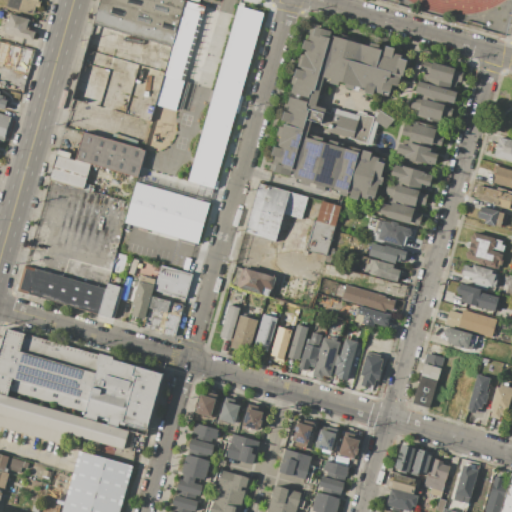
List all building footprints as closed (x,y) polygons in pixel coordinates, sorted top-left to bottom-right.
[(33,14),(6,7),(8,0),(41,0),(39,8),(35,7),(33,14)] [(187,0),(188,1),(174,48),(93,24),(100,0),(187,0)] [(188,1),(211,7),(189,83),(184,81),(166,76),(174,48),(188,1)] [(237,4),(187,182),(212,189),(263,11),(237,4)] [(33,40),(2,32),(5,21),(8,22),(10,14),(30,19),(27,29),(36,32),(33,40)] [(267,170),(296,178),(295,182),(310,186),(311,183),(316,184),(315,188),(325,191),(326,187),(339,191),(338,195),(346,197),(348,192),(353,173),(359,152),(360,149),(353,147),(352,150),(338,146),(338,143),(329,140),(329,143),(322,141),(323,138),(311,135),(310,138),(307,137),(312,121),(320,123),(320,125),(331,128),(330,131),(348,137),(348,138),(366,143),(374,117),(366,115),(366,116),(357,113),(357,114),(332,107),(330,113),(325,112),(326,108),(319,106),(321,99),(322,100),(323,95),(322,95),(324,87),(322,86),(324,81),(338,85),(339,82),(345,83),(344,87),(354,90),(355,86),(366,89),(365,92),(373,95),(374,92),(383,94),(384,91),(390,93),(393,85),(398,86),(401,76),(403,76),(407,60),(401,59),(402,55),(394,53),(395,49),(386,46),(385,50),(379,49),(380,45),(370,42),(369,46),(333,36),(332,41),(329,40),(332,31),(321,29),(322,26),(312,23),(308,40),(305,39),(302,49),(306,50),(304,55),(301,54),(294,75),(293,75),(290,84),(292,85),(277,137),(280,138),(278,147),(274,146),(272,155),(275,156),(273,164),(270,163),(267,170)] [(427,83),(429,73),(421,71),(424,61),(432,64),(433,62),(455,68),(454,70),(463,73),(460,82),(452,80),(449,90),(427,83)] [(166,76),(184,81),(180,92),(163,87),(166,76)] [(422,98),(423,95),(415,93),(419,81),(427,83),(449,90),(457,92),(454,103),(446,101),(445,104),(422,98)] [(5,110),(0,108),(0,91),(1,92),(0,95),(4,96),(3,99),(8,100),(5,110)] [(440,123),(417,116),(419,110),(410,108),(413,97),(422,100),(422,98),(445,104),(444,106),(453,108),(450,119),(441,116),(440,123)] [(0,113),(10,116),(3,142),(0,141),(0,113)] [(408,142),(410,137),(401,135),(404,124),(413,126),(414,123),(419,124),(420,122),(431,125),(431,128),(436,129),(435,133),(444,135),(441,146),(432,144),(431,148),(408,142)] [(137,177),(90,164),(75,160),(83,132),(145,149),(137,177)] [(499,137),(511,140),(511,161),(494,156),(499,137)] [(431,148),(430,152),(438,154),(435,164),(427,162),(427,163),(422,162),(421,164),(409,161),(410,159),(404,157),(404,156),(396,153),(399,143),(407,145),(408,142),(431,148)] [(56,154),(57,149),(70,153),(69,158),(56,154)] [(382,181),(353,173),(359,152),(362,153),(363,149),(372,152),(371,155),(380,158),(378,162),(385,164),(381,176),(383,177),(382,181)] [(75,160),(90,164),(83,189),(49,179),(56,154),(69,158),(75,160)] [(397,184),(398,178),(391,176),(394,165),(402,167),(402,165),(408,167),(409,166),(420,169),(419,170),(424,172),(424,173),(433,176),(430,186),(421,183),(419,191),(397,184)] [(511,170),(511,188),(493,183),(495,177),(493,177),(496,166),(511,170)] [(353,173),(382,181),(381,185),(379,185),(375,197),(368,195),(367,199),(359,197),(358,200),(349,198),(351,193),(348,192),(353,173)] [(208,203),(196,243),(124,222),(136,182),(208,203)] [(259,183),(308,197),(301,219),(283,214),(275,241),(267,239),(245,233),(259,183)] [(414,208),(392,202),(393,197),(385,194),(388,183),(396,186),(397,184),(419,191),(418,192),(427,195),(424,205),(415,203),(414,208)] [(511,210),(493,205),(493,203),(483,200),(483,199),(473,197),(477,185),(511,194),(511,210)] [(341,206),(327,255),(306,249),(315,220),(316,220),(322,201),(341,206)] [(409,224),(385,217),(386,215),(377,213),(380,202),(391,205),(392,202),(414,208),(413,212),(422,214),(419,225),(410,222),(409,224)] [(481,207),(504,213),(500,227),(495,226),(495,227),(484,224),(485,220),(478,218),(481,207)] [(404,247),(378,239),(381,229),(377,228),(379,220),(390,223),(391,221),(399,223),(398,225),(412,229),(409,238),(407,237),(404,247)] [(473,232),(502,240),(501,244),(505,245),(501,259),(503,260),(501,265),(499,265),(498,269),(495,268),(495,269),(478,265),(478,262),(466,258),(473,232)] [(245,233),(267,239),(265,245),(257,243),(255,247),(242,243),(245,233)] [(407,252),(404,259),(401,261),(398,262),(396,261),(395,264),(381,260),(381,259),(369,255),(373,242),(407,252)] [(138,261),(133,275),(128,273),(133,259),(138,261)] [(396,282),(369,275),(370,272),(363,270),(366,262),(369,263),(370,259),(373,260),(373,259),(394,264),(393,268),(400,270),(396,282)] [(473,264),(492,270),(491,273),(495,274),(491,287),(471,281),(471,279),(461,276),(464,265),(472,267),(473,264)] [(105,289),(98,315),(17,291),(24,265),(105,289)] [(185,299),(154,290),(161,265),(192,274),(185,299)] [(275,277),(272,290),(264,287),(262,294),(236,286),(242,267),(275,277)] [(145,319),(132,316),(135,305),(132,304),(133,300),(132,300),(138,280),(144,282),(146,276),(155,279),(154,285),(155,285),(145,319)] [(98,315),(105,289),(107,283),(120,287),(111,319),(98,315)] [(460,283),(481,289),(480,293),(492,296),(491,300),(493,301),(491,309),(477,305),(476,307),(465,304),(467,297),(457,294),(460,283)] [(355,304),(359,289),(385,296),(385,297),(395,300),(392,311),(386,310),(385,312),(355,304)] [(175,336),(143,327),(152,296),(184,305),(175,336)] [(231,340),(219,337),(229,305),(241,308),(231,340)] [(390,315),(387,327),(373,324),(373,326),(361,323),(364,316),(357,314),(359,306),(390,315)] [(496,319),(491,337),(445,324),(449,310),(461,314),(462,310),(496,319)] [(268,352),(253,348),(264,314),(278,318),(268,352)] [(259,320),(249,353),(230,347),(240,315),(259,320)] [(308,328),(299,360),(288,357),(297,325),(308,328)] [(472,334),(466,353),(458,351),(459,348),(450,345),(450,344),(445,343),(447,337),(442,336),(444,328),(447,329),(448,327),(472,334)] [(0,349),(6,328),(99,356),(99,353),(114,358),(113,360),(117,361),(118,359),(140,366),(140,367),(163,374),(147,429),(138,426),(137,429),(123,425),(123,426),(119,425),(119,427),(107,423),(108,421),(98,418),(97,421),(84,417),(85,413),(9,390),(8,396),(0,394),(0,349)] [(315,365),(314,367),(309,365),(307,371),(299,368),(307,339),(311,340),(313,332),(321,335),(321,338),(319,348),(320,348),(315,365)] [(340,342),(337,354),(334,366),(330,378),(323,376),(322,379),(313,376),(323,337),(340,342)] [(346,381),(335,378),(336,375),(335,375),(337,367),(334,366),(337,354),(340,355),(342,347),(354,351),(346,381)] [(366,354),(372,356),(372,352),(381,355),(380,358),(383,359),(380,370),(381,370),(379,380),(376,379),(374,385),(373,385),(371,390),(360,387),(363,376),(360,375),(366,354)] [(424,363),(427,353),(444,358),(441,368),(424,363)] [(429,408),(413,403),(424,363),(441,368),(429,408)] [(477,374),(490,378),(486,394),(488,394),(485,405),(482,405),(481,409),(477,408),(476,412),(475,411),(474,415),(467,413),(468,409),(467,409),(477,374)] [(496,387),(499,387),(500,384),(511,387),(511,396),(507,411),(505,410),(504,416),(500,415),(499,421),(494,420),(495,418),(490,417),(492,410),(490,410),(496,387)] [(0,394),(8,396),(129,431),(123,449),(64,432),(60,444),(0,426),(0,394)] [(216,399),(211,418),(201,415),(201,414),(195,412),(196,409),(195,408),(198,397),(199,397),(200,394),(216,399)] [(240,405),(237,416),(239,417),(236,425),(219,420),(225,401),(240,405)] [(264,412),(259,431),(242,426),(249,404),(258,407),(257,410),(264,412)] [(314,423),(308,445),(306,444),(305,450),(291,446),(294,436),(292,436),(294,430),(295,430),(297,422),(303,424),(304,420),(314,423)] [(195,423),(218,430),(216,438),(212,437),(210,444),(214,445),(211,455),(189,449),(194,433),(193,432),(195,423)] [(337,429),(330,453),(322,451),(322,449),(315,447),(320,429),(327,430),(328,427),(337,429)] [(345,432),(355,434),(353,439),(359,440),(357,448),(359,449),(357,455),(356,454),(354,458),(345,455),(344,459),(338,457),(345,432)] [(259,442),(252,464),(226,457),(233,434),(259,442)] [(416,448),(409,473),(394,469),(401,444),(416,448)] [(305,479),(279,472),(285,449),(311,457),(305,479)] [(432,453),(425,477),(411,473),(418,449),(432,453)] [(60,511),(77,451),(132,466),(119,511),(60,511)] [(4,471),(0,469),(0,453),(9,456),(5,468),(4,471)] [(187,455),(210,461),(204,480),(196,477),(194,483),(183,480),(184,474),(181,473),(187,455)] [(9,456),(29,462),(27,469),(22,467),(20,473),(5,468),(9,456)] [(440,497),(432,494),(434,489),(423,487),(432,458),(444,461),(443,464),(449,466),(440,497)] [(325,477),(327,471),(323,470),(326,461),(348,467),(345,477),(343,476),(341,482),(325,477)] [(475,465),(474,468),(478,469),(467,505),(462,504),(461,504),(453,502),(456,494),(455,493),(463,465),(466,466),(467,463),(475,465)] [(0,470),(9,473),(4,489),(0,487),(0,470)] [(44,470),(51,472),(49,481),(41,479),(44,470)] [(248,478),(242,499),(216,492),(222,470),(248,478)] [(413,494),(391,487),(395,473),(420,481),(418,488),(415,487),(413,494)] [(511,511),(499,511),(511,474),(511,511)] [(321,493),(322,487),(318,486),(321,476),(325,477),(341,482),(344,482),(341,493),(339,492),(337,498),(321,493)] [(499,511),(484,511),(495,476),(504,479),(502,486),(506,487),(499,511)] [(183,480),(194,483),(202,485),(199,496),(194,494),(193,500),(177,495),(179,490),(177,489),(180,479),(183,480)] [(281,511),(268,508),(275,485),(301,492),(295,511),(281,511)] [(390,489),(418,496),(415,506),(412,505),(410,511),(400,509),(399,511),(391,510),(392,506),(386,505),(390,489)] [(210,511),(216,492),(242,499),(238,511),(210,511)] [(314,511),(311,511),(317,492),(321,493),(337,498),(339,498),(335,511),(314,511)] [(177,495),(193,500),(197,501),(194,511),(191,511),(190,511),(174,511),(171,511),(173,506),(172,505),(175,494),(177,495)] [(443,510),(442,511),(439,511),(436,511),(440,499),(445,500),(443,510)] [(35,500),(41,502),(38,511),(35,511),(32,511),(35,500)]
